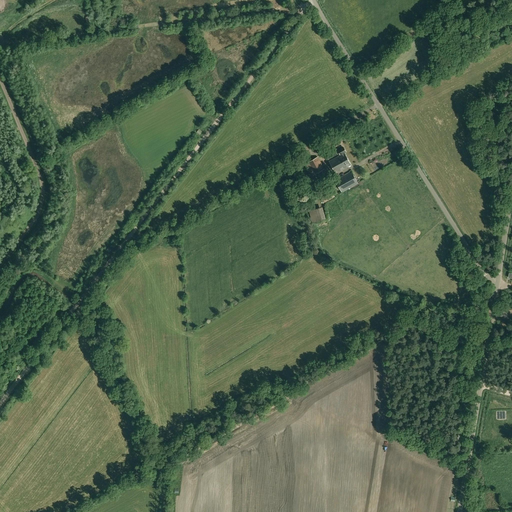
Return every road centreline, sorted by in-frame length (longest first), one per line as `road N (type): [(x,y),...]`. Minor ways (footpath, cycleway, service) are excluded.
road 1 (unclassified): [(496,281),(312,0)]
road 2 (track): [(306,6),(129,235)]
road 3 (unclassified): [(459,511),(496,281)]
road 4 (track): [(99,31),(290,8)]
road 5 (track): [(81,298),(0,404)]
